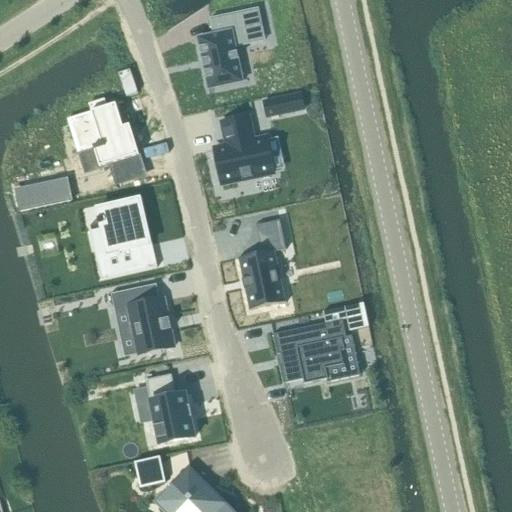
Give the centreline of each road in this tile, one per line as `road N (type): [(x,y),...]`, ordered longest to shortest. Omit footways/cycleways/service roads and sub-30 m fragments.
road 1 (residential): [(451,511),(341,0)]
road 2 (residential): [(265,483),(165,110),(122,0)]
